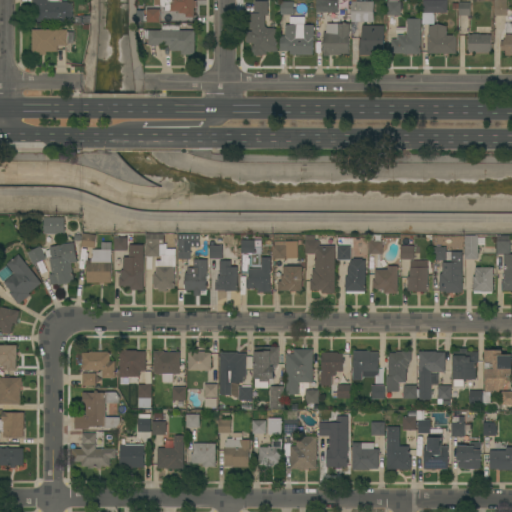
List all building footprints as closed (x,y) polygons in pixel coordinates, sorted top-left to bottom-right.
[(32,22),(32,0),(65,0),(65,2),(68,2),(68,4),(73,4),(73,22),(32,22)] [(195,0),(196,9),(194,9),(194,17),(185,17),(185,14),(178,14),(178,11),(170,11),(170,10),(166,11),(166,7),(161,7),(161,0),(195,0)] [(316,12),(316,0),(338,0),(338,13),(316,12)] [(387,16),(387,2),(388,2),(388,0),(400,0),(400,3),(402,3),(402,9),(400,9),(400,16),(387,16)] [(445,0),(445,13),(434,13),(434,24),(422,24),(422,0),(445,0)] [(511,0),(510,7),(507,7),(507,16),(504,16),(504,17),(494,17),(495,3),(495,0),(511,0)] [(281,15),(281,1),(293,2),(293,8),(295,8),(295,14),(293,14),(293,15),(281,15)] [(351,22),(351,1),(374,2),(374,22),(351,22)] [(254,35),(250,35),(251,14),(254,14),(254,2),(274,2),(274,15),(265,15),(265,26),(268,29),(277,29),(276,42),(278,42),(278,53),(267,53),(267,56),(253,56),(254,35)] [(458,16),(458,3),(470,2),(470,16),(458,16)] [(160,22),(146,22),(146,9),(160,9),(160,22)] [(290,55),(290,51),(280,51),(280,37),(285,37),(285,25),(290,25),(290,17),(305,17),(305,25),(314,25),(314,39),(313,38),(313,55),(290,55)] [(420,54),(418,54),(418,55),(404,54),(391,54),(391,40),(397,40),(397,35),(406,35),(407,19),(421,19),(420,54)] [(350,24),(350,34),(349,34),(349,54),(340,54),(340,55),(329,55),(329,56),(323,56),(323,51),(322,51),(322,48),(323,48),(324,33),(326,33),(326,28),(327,24),(350,24)] [(427,54),(427,35),(428,35),(428,27),(437,24),(446,27),(446,36),(456,36),(456,54),(427,54)] [(194,55),(181,55),(181,51),(170,51),(170,46),(149,45),(149,42),(144,42),(144,30),(162,31),(162,25),(179,25),(179,30),(195,31),(194,55)] [(384,26),(384,55),(377,55),(377,59),(371,59),(371,55),(359,55),(359,40),(362,40),(362,26),(384,26)] [(32,29),(68,30),(68,32),(74,32),(74,43),(68,43),(68,46),(58,46),(58,52),(47,52),(47,55),(32,55),(32,29)] [(468,53),(468,35),(472,35),(472,34),(479,34),(479,35),(491,35),(491,53),(468,53)] [(511,55),(505,56),(505,47),(501,47),(501,42),(503,42),(503,39),(505,39),(505,35),(511,35),(511,55)] [(64,218),(64,234),(55,234),(55,235),(46,235),(46,234),(44,234),(44,218),(64,218)] [(96,235),(95,248),(82,247),(83,234),(96,235)] [(164,234),(164,244),(167,244),(167,255),(176,255),(176,268),(175,268),(174,289),(167,289),(167,292),(158,292),(158,289),(154,289),(154,284),(152,284),(152,276),(154,276),(154,273),(156,273),(156,261),(161,261),(161,257),(146,257),(146,234),(164,234)] [(200,234),(200,247),(191,247),(191,260),(178,260),(178,234),(200,234)] [(478,260),(464,260),(465,235),(478,235),(478,260)] [(335,293),(322,293),(322,290),(310,290),(310,280),(312,280),(312,270),(315,270),(315,254),(305,254),(305,236),(315,236),(315,241),(319,240),(319,246),(335,246),(335,293)] [(511,291),(502,291),(502,281),(504,281),(504,255),(497,255),(497,236),(510,236),(510,254),(511,254),(511,291)] [(127,251),(114,251),(114,238),(127,238),(127,251)] [(337,260),(337,247),(338,247),(338,238),(350,238),(351,260),(337,260)] [(255,240),(255,253),(241,253),(242,240),(255,240)] [(369,254),(369,240),(383,240),(383,254),(369,254)] [(298,259),(273,259),(273,246),(275,246),(275,241),(298,241),(298,259)] [(111,283),(87,283),(87,260),(91,260),(91,258),(92,258),(92,250),(102,250),(102,242),(111,242),(111,283)] [(77,262),(71,263),(74,283),(58,285),(58,284),(51,285),(49,275),(52,274),(50,259),(52,258),(50,247),(74,243),(77,262)] [(223,258),(220,258),(220,261),(211,261),(211,260),(210,260),(210,254),(208,254),(208,251),(210,251),(210,246),(214,246),(214,244),(218,244),(218,245),(223,245),(223,258)] [(143,290),(130,290),(130,286),(119,286),(119,277),(121,277),(121,274),(120,274),(120,271),(121,271),(121,270),(123,270),(123,257),(129,257),(129,245),(144,245),(143,290)] [(46,259),(34,265),(28,253),(40,246),(46,259)] [(414,246),(415,259),(401,259),(401,246),(414,246)] [(433,247),(446,247),(446,261),(433,261),(433,247)] [(462,291),(460,291),(460,293),(446,293),(446,292),(440,292),(440,286),(439,286),(439,282),(440,282),(440,274),(443,274),(443,262),(452,262),(452,252),(463,252),(462,291)] [(41,284),(29,294),(30,295),(18,305),(9,293),(11,292),(4,283),(14,274),(7,264),(18,255),(41,284)] [(271,292),(258,292),(258,289),(247,289),(247,280),(250,280),(250,275),(249,275),(249,269),(262,269),(262,257),(271,258),(271,292)] [(366,291),(365,292),(365,293),(346,294),(346,291),(345,291),(345,287),(345,284),(345,277),(348,277),(347,268),(349,268),(349,263),(352,261),(353,260),(353,259),(362,259),(362,260),(365,260),(366,291)] [(207,273),(206,291),(201,291),(200,296),(194,296),(194,291),(185,291),(185,285),(184,285),(184,280),(185,280),(185,273),(187,273),(187,268),(194,268),(194,260),(208,260),(207,273)] [(238,291),(225,291),(225,290),(215,290),(215,281),(217,281),(217,276),(220,276),(220,261),(231,261),(231,267),(238,267),(238,291)] [(428,261),(428,292),(416,292),(416,291),(408,291),(408,287),(407,287),(407,284),(408,284),(408,277),(410,277),(411,261),(428,261)] [(302,292),(289,292),(289,291),(278,291),(278,282),(281,282),(281,276),(283,276),(284,266),(302,266),(302,292)] [(398,293),(384,293),(384,290),(373,290),(373,280),(375,280),(375,270),(388,270),(388,266),(398,266),(398,293)] [(493,292),(492,292),(492,294),(474,294),(474,292),(473,292),(473,287),(472,287),(472,285),(473,285),(473,277),(475,277),(475,267),(493,267),(493,292)] [(17,324),(13,323),(11,334),(2,332),(2,331),(0,330),(0,306),(20,311),(17,324)] [(0,345),(17,345),(17,358),(16,358),(16,371),(7,371),(7,366),(1,366),(1,364),(0,364),(0,345)] [(279,348),(278,365),(276,365),(276,371),(274,371),(274,379),(269,379),(269,382),(260,382),(260,379),(254,379),(254,347),(279,348)] [(313,350),(313,383),(307,383),(307,390),(319,390),(319,403),(305,403),(305,393),(299,393),(299,395),(286,395),(287,354),(294,354),(294,349),(313,350)] [(146,371),(140,371),(140,377),(120,377),(120,350),(137,350),(137,351),(146,351),(146,371)] [(503,351),(503,355),(511,355),(511,375),(511,392),(511,405),(501,405),(501,390),(499,390),(499,392),(491,392),(490,405),(469,405),(469,390),(483,391),(483,392),(484,392),(485,369),(486,369),(486,363),(484,363),(484,350),(503,351)] [(180,374),(173,374),(173,383),(162,383),(162,374),(154,374),(154,351),(164,351),(164,352),(180,352),(180,374)] [(189,353),(190,353),(190,351),(205,352),(205,353),(211,353),(211,358),(212,358),(212,363),(211,363),(211,371),(202,371),(202,372),(200,372),(200,371),(188,371),(189,353)] [(370,351),(370,352),(379,352),(379,371),(378,371),(378,375),(374,377),(362,378),(362,381),(353,381),(353,367),(353,351),(370,351)] [(407,383),(399,383),(399,392),(387,392),(387,376),(389,376),(389,353),(396,353),(396,352),(402,352),(402,351),(411,351),(411,362),(411,363),(408,363),(408,369),(407,369),(407,383)] [(419,351),(437,351),(437,353),(445,353),(445,372),(431,372),(431,400),(419,400),(419,351)] [(82,370),(82,353),(89,353),(89,352),(108,352),(108,353),(110,353),(110,361),(116,361),(115,378),(102,378),(102,370),(82,370)] [(338,353),(338,354),(343,354),(343,359),(344,359),(344,364),(343,364),(343,372),(336,372),(336,376),(332,376),(332,386),(321,386),(321,370),(322,370),(322,352),(338,353)] [(478,352),(478,363),(476,363),(476,380),(464,380),(464,387),(454,387),(454,380),(453,380),(454,352),(478,352)] [(220,353),(238,353),(238,354),(247,354),(247,377),(243,377),(243,383),(231,383),(231,395),(220,395),(220,353)] [(96,373),(96,386),(82,386),(82,373),(96,373)] [(0,404),(0,378),(22,378),(21,389),(21,388),(20,405),(0,404)] [(218,384),(218,398),(204,398),(204,384),(218,384)] [(152,385),(151,398),(146,398),(146,401),(139,401),(139,398),(138,398),(138,385),(152,385)] [(350,385),(351,398),(338,398),(338,385),(350,385)] [(384,385),(385,399),(372,399),(372,386),(384,385)] [(270,386),(284,386),(284,409),(270,409),(270,386)] [(417,386),(417,399),(403,399),(403,386),(417,386)] [(438,386),(451,386),(451,399),(438,399),(438,386)] [(173,387),(186,387),(186,401),(172,401),(173,387)] [(252,401),(238,401),(239,387),(252,387),(252,401)] [(104,428),(104,427),(89,427),(88,430),(74,429),(75,415),(86,415),(86,406),(82,406),(82,392),(94,393),(94,391),(97,391),(97,393),(105,393),(105,392),(116,392),(119,398),(119,403),(106,404),(106,417),(120,417),(120,422),(116,428),(104,428)] [(217,409),(205,409),(205,399),(217,399),(217,409)] [(418,420),(417,420),(417,411),(421,411),(421,420),(431,420),(431,433),(440,434),(440,438),(441,438),(441,447),(448,447),(448,470),(424,469),(424,447),(428,447),(428,437),(430,437),(430,434),(418,434),(418,420)] [(24,428),(23,428),(23,438),(3,438),(3,432),(0,432),(0,420),(2,420),(2,412),(6,412),(6,413),(24,413),(24,428)] [(200,415),(200,428),(186,428),(186,414),(200,415)] [(416,417),(416,430),(403,430),(403,417),(416,417)] [(151,432),(138,432),(138,419),(150,418),(151,432)] [(281,434),(268,434),(268,418),(281,418),(281,434)] [(218,433),(219,420),(231,420),(231,433),(218,433)] [(298,420),(298,433),(284,433),(284,420),(298,420)] [(152,435),(152,421),(166,421),(166,435),(152,435)] [(266,421),(266,434),(252,434),(252,421),(266,421)] [(385,436),(371,436),(371,422),(385,422),(385,436)] [(332,423),(331,436),(319,436),(319,423),(332,423)] [(497,423),(497,436),(483,436),(483,423),(497,423)] [(451,424),(465,424),(465,437),(452,437),(451,424)] [(400,446),(409,446),(409,457),(411,457),(411,469),(387,469),(387,427),(400,427),(400,446)] [(116,449),(115,458),(110,458),(109,466),(102,466),(102,469),(88,469),(88,467),(82,467),(82,462),(72,462),(72,449),(82,449),(82,433),(96,433),(96,449),(116,449)] [(184,470),(166,470),(166,468),(157,468),(157,448),(174,448),(174,436),(184,436),(184,470)] [(317,469),(290,469),(291,446),(296,446),(296,437),(317,437),(317,469)] [(234,467),(234,466),(225,466),(225,443),(226,443),(226,439),(242,439),(242,440),(250,440),(250,451),(249,467),(234,467)] [(268,447),(268,446),(270,446),(270,447),(272,447),(272,439),(282,439),(282,466),(270,466),(259,465),(259,460),(258,460),(259,456),(259,447),(268,447)] [(353,443),(362,443),(362,444),(373,444),(373,449),(379,449),(378,469),(370,469),(370,470),(352,470),(353,443)] [(481,468),(479,468),(479,470),(464,469),(464,468),(458,468),(458,461),(457,461),(457,446),(470,446),(470,443),(481,443),(481,468)] [(216,467),(203,467),(203,464),(191,464),(191,454),(193,454),(193,444),(216,444),(216,467)] [(145,468),(120,468),(120,445),(144,445),(145,468)] [(490,451),(506,451),(506,447),(511,447),(511,470),(498,470),(498,469),(490,469),(490,451)] [(16,466),(16,468),(10,468),(10,466),(0,466),(0,449),(6,449),(6,448),(9,448),(9,449),(24,449),(24,466),(16,466)] [(347,468),(331,468),(331,467),(326,467),(326,462),(325,462),(325,458),(327,458),(327,449),(334,449),(334,448),(337,448),(337,449),(347,449),(347,468)]
